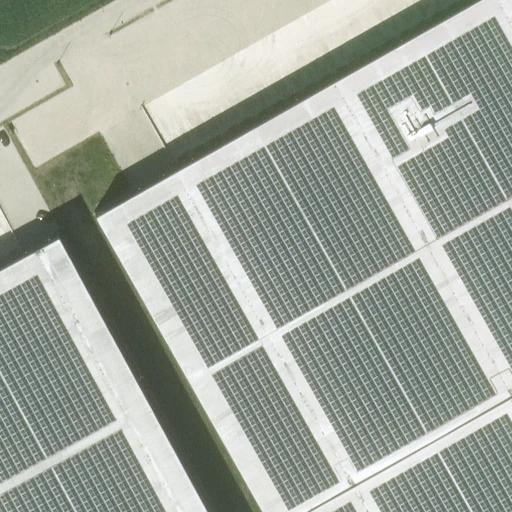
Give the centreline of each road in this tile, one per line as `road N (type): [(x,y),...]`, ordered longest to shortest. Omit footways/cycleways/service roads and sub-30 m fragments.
road 1 (unknown): [(58,45),(203,268),(319,511)]
road 2 (unclassified): [(0,79),(138,0)]
